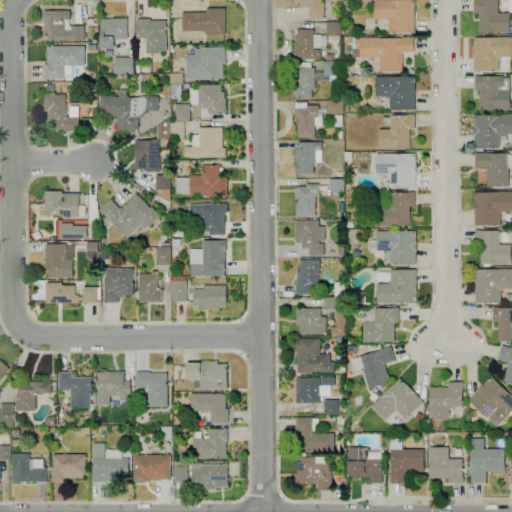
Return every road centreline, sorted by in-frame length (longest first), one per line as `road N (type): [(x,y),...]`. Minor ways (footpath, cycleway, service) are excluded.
road 1 (residential): [(260,0),(264,511)]
road 2 (residential): [(444,0),(446,346)]
road 3 (residential): [(22,328),(13,307),(16,0)]
road 4 (residential): [(263,337),(42,338),(22,328)]
